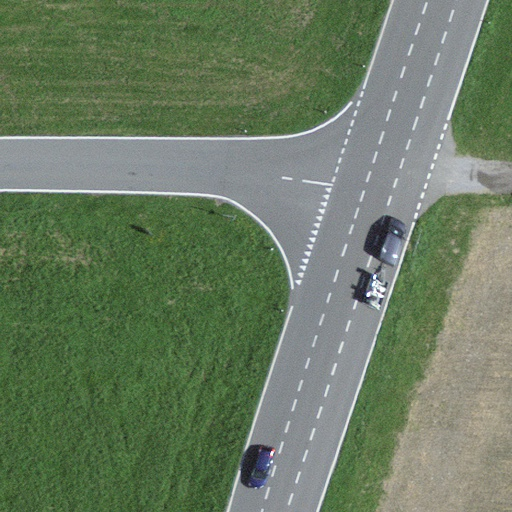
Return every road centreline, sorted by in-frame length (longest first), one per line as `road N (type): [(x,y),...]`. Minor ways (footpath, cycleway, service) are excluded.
road 1 (unclassified): [(0,158),(253,157),(383,174)]
road 2 (secondary): [(279,511),(383,174)]
road 3 (secondary): [(383,174),(451,0)]
road 4 (track): [(383,174),(511,183)]
